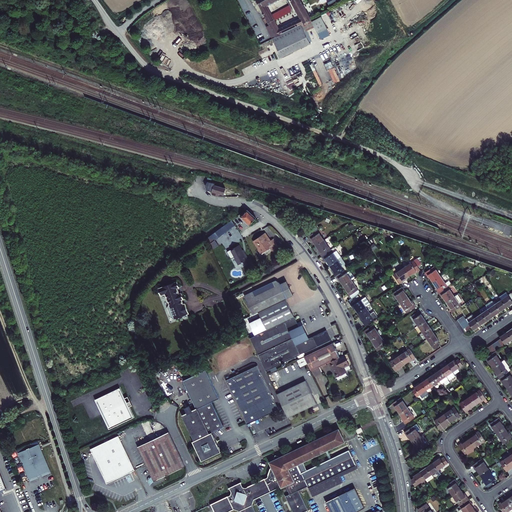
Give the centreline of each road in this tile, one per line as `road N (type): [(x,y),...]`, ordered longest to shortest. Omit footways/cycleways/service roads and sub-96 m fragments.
road 1 (residential): [(195,188),(211,200),(267,212),(299,247),(336,305),(373,395)]
road 2 (unclassified): [(169,72),(387,159),(415,182)]
road 3 (residential): [(129,511),(373,395)]
road 4 (secondary): [(0,248),(73,479)]
road 5 (residential): [(482,501),(448,439),(502,401)]
road 6 (residential): [(373,395),(405,511)]
